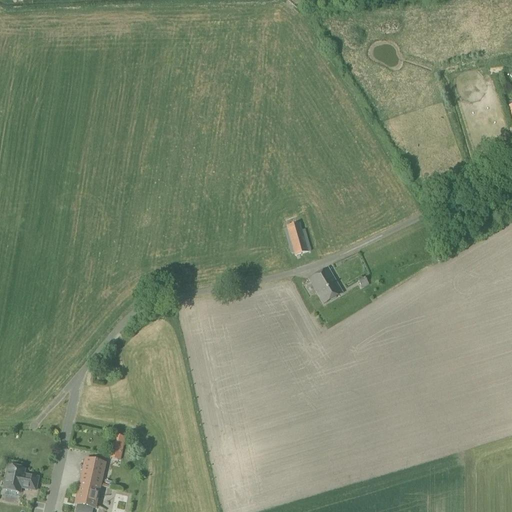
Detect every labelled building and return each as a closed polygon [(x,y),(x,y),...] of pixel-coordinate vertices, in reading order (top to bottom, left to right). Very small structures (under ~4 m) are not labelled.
[(294,253),(295,257),(310,252),(304,231),(301,231),(299,224),(286,227),(287,229),(284,230),(291,254),(294,253)] [(308,280),(323,305),(342,294),(327,269),(308,280)] [(358,282),(362,289),(369,285),(364,278),(358,282)] [(115,435),(113,447),(122,449),(125,437),(115,435)] [(89,479),(88,485),(100,487),(105,465),(85,460),(81,477),(89,479)] [(23,476),(24,470),(8,467),(3,490),(19,494),(20,489),(35,492),(38,479),(23,476)] [(95,510),(100,487),(88,485),(86,491),(78,489),(75,505),(95,510)]
